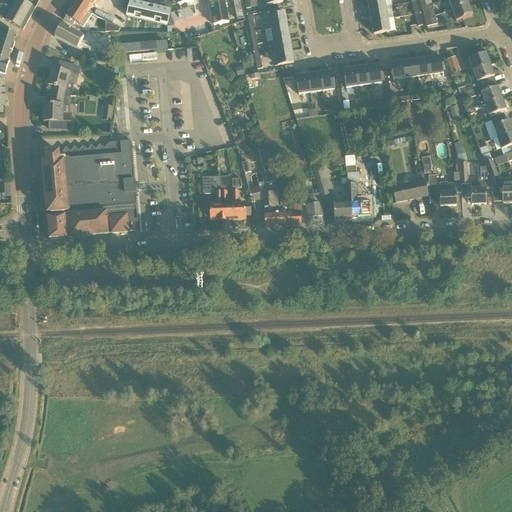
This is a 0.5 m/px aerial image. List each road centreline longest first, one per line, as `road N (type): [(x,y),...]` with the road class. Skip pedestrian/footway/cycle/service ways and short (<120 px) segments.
road 1 (residential): [(25,256),(511,224)]
road 2 (tertiary): [(3,511),(29,407),(25,256)]
road 3 (tertiary): [(23,226),(21,92),(58,0)]
road 4 (residential): [(499,30),(355,51)]
